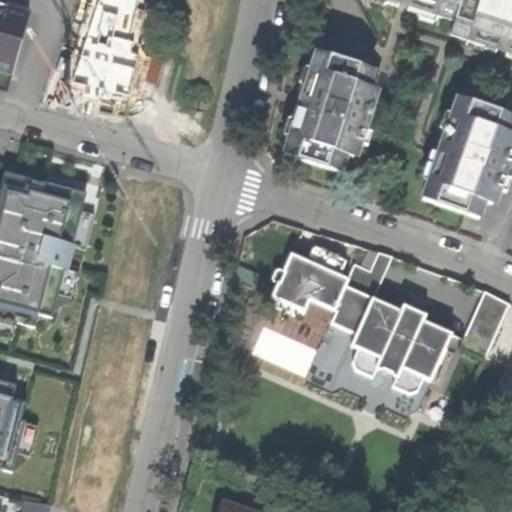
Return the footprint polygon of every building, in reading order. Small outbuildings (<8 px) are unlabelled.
[(100,0),(73,84),(100,91),(128,98),(141,46),(133,45),(132,33),(141,0),(100,0)] [(462,0),(368,0),(368,2),(384,8),(388,4),(398,8),(400,1),(406,2),(410,4),(408,11),(417,14),(419,19),(436,24),(438,17),(455,23),(462,0)] [(511,0),(462,0),(455,23),(451,36),(469,42),(466,49),(482,54),(487,52),(497,55),(498,51),(502,53),(507,54),(506,58),(511,60),(511,0)] [(0,71),(13,76),(29,18),(0,10),(0,71)] [(375,73),(318,54),(301,105),(284,156),(342,175),(352,147),(361,150),(376,104),(367,101),(375,73)] [(511,129),(511,118),(458,100),(452,116),(446,114),(441,129),(443,133),(440,144),(443,145),(441,150),(440,155),(436,153),(432,163),(428,164),(423,180),(429,183),(423,200),(480,219),(489,193),(498,196),(511,159),(511,149),(506,147),(511,129)] [(2,213),(0,219),(0,260),(58,281),(56,303),(61,282),(65,269),(60,268),(64,253),(56,252),(58,245),(72,249),(85,195),(53,187),(53,186),(15,176),(4,173),(0,190),(0,193),(6,195),(2,213)] [(446,352),(453,336),(424,323),(427,317),(415,312),(404,307),(401,313),(374,301),(392,260),(379,256),(371,274),(355,267),(349,281),(341,278),(347,263),(333,256),(315,248),(308,264),(292,256),(284,274),(285,275),(281,285),(279,284),(273,300),(306,315),(311,304),(337,314),(332,327),(357,337),(352,349),(359,352),(353,365),(357,374),(373,381),(377,372),(382,373),(384,372),(391,376),(393,380),(396,381),(392,389),(411,398),(418,395),(424,381),(431,384),(440,365),(449,368),(455,356),(446,352)] [(52,319),(56,303),(58,281),(0,260),(0,324),(16,329),(17,324),(35,329),(38,316),(52,319)] [(258,275),(238,267),(234,283),(251,290),(258,275)] [(467,347),(491,357),(511,310),(511,300),(491,292),(467,347)] [(0,470),(12,474),(25,423),(21,422),(26,404),(12,400),(16,387),(0,382),(0,470)] [(22,511),(50,511),(52,507),(24,502),(22,511)]
